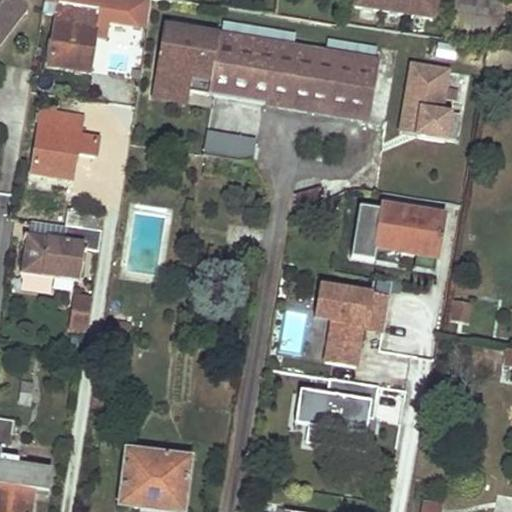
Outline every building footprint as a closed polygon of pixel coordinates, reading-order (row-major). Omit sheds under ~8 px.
[(27,1),(13,0),(0,0),(0,43),(26,9),(27,1)] [(62,0),(62,2),(59,2),(49,65),(89,71),(93,36),(99,0),(62,0)] [(148,27),(151,0),(99,0),(93,36),(107,38),(110,22),(148,27)] [(356,0),(355,8),(428,19),(431,0),(356,0)] [(495,47),(500,0),(456,0),(450,40),(495,47)] [(317,53),(321,24),(265,17),(261,43),(317,53)] [(261,43),(165,27),(155,86),(265,105),(306,112),(317,53),(261,43)] [(511,68),(511,52),(489,49),(485,67),(497,69),(498,66),(511,68)] [(317,53),(306,112),(366,122),(377,63),(317,53)] [(448,73),(411,67),(401,136),(456,144),(460,118),(444,116),(448,73)] [(55,114),(56,107),(43,105),(42,112),(55,114)] [(95,158),(98,139),(79,136),(82,118),(55,114),(42,112),(41,115),(36,114),(35,122),(40,122),(32,174),(64,178),(65,170),(74,172),(77,156),(95,158)] [(258,137),(209,130),(205,153),(255,160),(258,137)] [(73,180),(74,172),(65,170),(64,178),(73,180)] [(324,198),(321,186),(293,197),(296,207),(324,198)] [(372,262),(375,251),(437,261),(444,216),(382,206),(381,214),(358,210),(350,259),(372,262)] [(98,252),(101,232),(99,232),(101,215),(68,210),(66,227),(64,242),(27,237),(23,267),(52,271),(51,277),(78,281),(83,250),(98,252)] [(66,227),(30,222),(27,237),(64,242),(66,227)] [(22,273),(23,279),(22,289),(49,293),(51,277),(52,271),(23,267),(22,273)] [(290,282),(292,273),(283,272),(282,281),(290,282)] [(319,287),(306,360),(356,369),(362,331),(383,334),(389,298),(319,287)] [(86,333),(91,300),(75,298),(70,331),(86,333)] [(466,321),(469,305),(458,303),(455,320),(466,321)] [(109,320),(104,349),(126,352),(131,323),(109,320)] [(511,369),(511,367),(511,350),(504,349),(501,367),(511,369)] [(327,393),(301,389),(297,424),(309,426),(306,441),(328,444),(330,429),(369,434),(371,419),(376,419),(380,388),(329,381),(327,393)] [(26,406),(29,386),(20,385),(17,405),(26,406)] [(12,422),(0,420),(0,443),(9,445),(12,422)] [(190,458),(126,450),(118,508),(144,510),(145,501),(185,505),(190,458)] [(0,511),(31,511),(35,490),(47,491),(51,470),(0,462),(0,511)] [(440,511),(442,501),(425,498),(422,511),(440,511)] [(158,511),(183,511),(185,505),(145,501),(144,510),(158,511)]
